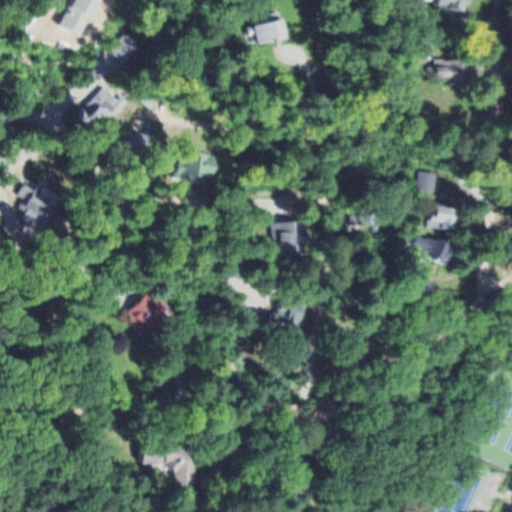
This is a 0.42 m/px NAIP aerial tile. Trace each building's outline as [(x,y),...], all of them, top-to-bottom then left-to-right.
[(466,11),(469,0),(437,0),(437,2),(466,11)] [(259,43),(290,38),(286,18),(255,23),(259,43)] [(107,50),(124,62),(140,38),(123,27),(107,50)] [(435,58),(435,75),(463,75),(463,58),(435,58)] [(99,133),(125,104),(103,84),(77,113),(99,133)] [(176,177),(214,182),(218,153),(179,148),(176,177)] [(433,228),(460,228),(460,204),(433,204),(433,228)] [(378,225),(378,206),(359,206),(359,225),(378,225)] [(304,220),(272,221),(273,254),(305,252),(304,220)] [(414,253),(454,258),(457,239),(416,235),(414,253)] [(148,336),(174,310),(151,287),(125,313),(148,336)] [(273,322),(304,325),(307,294),(276,292),(273,322)] [(168,461),(169,495),(194,495),(193,439),(142,440),(143,461),(168,461)] [(330,511),(355,511),(356,497),(331,496),(330,511)]
